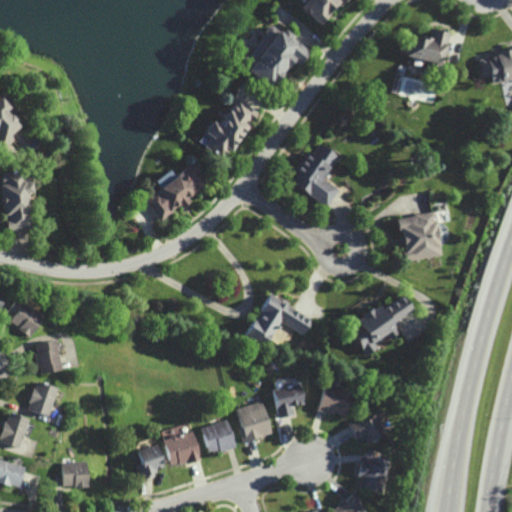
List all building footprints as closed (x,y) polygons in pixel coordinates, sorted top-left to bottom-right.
[(344,0),(341,4),(339,2),(336,6),(337,6),(335,9),(332,6),(325,14),(323,13),(320,16),(322,17),(312,28),(306,23),(309,19),(299,11),(308,0),(344,0)] [(281,36),(285,32),(293,38),(291,41),(308,54),(297,68),(293,64),(286,72),(285,71),(280,77),(281,78),(274,87),(272,86),(267,91),(246,75),(246,73),(239,68),(239,64),(242,60),(246,60),(248,61),(249,59),(254,59),(256,60),(267,47),(264,45),(264,40),(265,38),(264,37),(264,33),(267,29),(271,29),(281,36)] [(434,79),(421,76),(424,65),(399,59),(404,39),(415,42),(416,39),(424,41),(426,31),(444,35),(434,79)] [(511,82),(498,85),(497,84),(489,86),(486,78),(480,79),(476,61),(483,60),(483,57),(492,55),(492,54),(494,54),(494,53),(507,51),(506,48),(511,46),(511,82)] [(249,126),(248,125),(246,128),(244,126),(229,147),(227,145),(222,153),(221,152),(219,155),(201,143),(208,132),(206,131),(210,125),(216,129),(236,101),(256,115),(249,126)] [(0,105),(5,112),(1,116),(4,120),(7,118),(12,123),(4,130),(10,136),(0,145),(0,105)] [(334,153),(318,175),(336,187),(323,204),(287,179),(292,171),(288,168),(302,147),(307,151),(315,140),(334,153)] [(206,181),(193,191),(192,189),(185,195),(187,198),(179,205),(176,201),(169,208),(170,209),(158,219),(142,199),(153,190),(152,189),(179,168),(180,169),(190,161),(206,181)] [(19,179),(26,178),(28,189),(21,190),(26,225),(4,228),(2,212),(0,212),(0,169),(18,167),(19,179)] [(439,253),(400,260),(397,247),(400,247),(397,228),(394,228),(391,216),(431,209),(439,253)] [(279,298),(280,296),(286,300),(285,302),(300,312),(299,313),(306,318),(298,330),(279,318),(261,345),(242,332),(254,314),(256,316),(259,311),(256,309),(268,291),(279,298)] [(387,322),(393,330),(384,337),(380,330),(368,339),(372,345),(361,353),(342,327),(351,321),(349,318),(356,313),(355,311),(364,305),(365,307),(373,302),(376,307),(397,292),(408,307),(387,322)] [(25,336),(14,328),(16,326),(8,320),(11,316),(5,311),(15,297),(40,315),(25,336)] [(302,352),(295,347),(300,338),(308,343),(302,352)] [(58,369),(37,374),(35,365),(33,365),(30,351),(33,351),(31,343),(51,339),(58,369)] [(54,388),(45,415),(25,409),(27,403),(25,402),(30,387),(31,387),(33,381),(54,388)] [(342,414),(331,411),(330,413),(314,409),(321,381),(348,388),(342,414)] [(278,418),(272,389),(299,384),(303,403),(291,406),(292,415),(278,418)] [(254,439),(254,438),(242,442),(237,428),(241,427),(237,413),(263,404),(272,432),(264,435),(264,436),(254,439)] [(16,447),(0,443),(0,423),(1,420),(3,421),(5,412),(24,418),(16,447)] [(365,443),(361,436),(358,438),(358,437),(355,438),(346,424),(359,416),(362,420),(373,412),(385,431),(365,443)] [(219,451),(219,449),(208,453),(199,427),(226,419),(235,446),(219,451)] [(187,462),(186,461),(177,464),(177,462),(169,464),(161,440),(191,430),(200,458),(187,462)] [(139,480),(135,466),(140,464),(136,450),(155,444),(162,466),(154,468),(155,471),(145,475),(146,478),(139,480)] [(380,493),(358,487),(361,476),(355,475),(359,460),(370,463),(372,456),(389,461),(380,493)] [(14,486),(7,484),(6,485),(0,483),(0,460),(20,467),(14,486)] [(84,486),(71,487),(70,485),(60,486),(59,462),(83,461),(84,486)] [(361,504),(359,506),(363,511),(328,511),(335,506),(334,504),(337,501),(337,500),(342,496),(344,499),(353,493),(361,504)]
